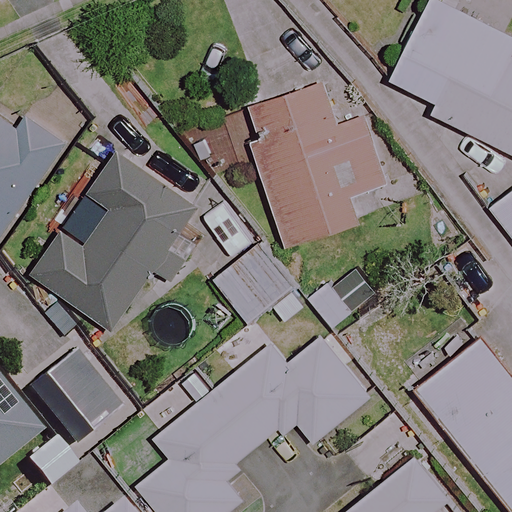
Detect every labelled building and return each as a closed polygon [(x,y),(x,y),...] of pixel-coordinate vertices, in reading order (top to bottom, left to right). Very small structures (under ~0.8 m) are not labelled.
[(511,31),(448,0),(434,0),(396,78),(443,101),(438,111),(511,147),(511,31)] [(342,115),(330,79),(257,104),(270,143),(260,147),(292,244),(363,221),(355,195),(388,184),(363,108),(342,115)] [(0,247),(85,116),(44,89),(21,125),(0,111),(0,247)] [(201,209),(145,170),(90,249),(65,231),(37,271),(119,329),(161,268),(179,280),(192,262),(173,248),(201,209)] [(511,192),(495,207),(511,228),(511,192)] [(254,325),(298,288),(256,238),(212,276),(254,325)] [(350,262),(308,299),(337,333),(380,297),(350,262)] [(308,299),(298,288),(254,325),(229,347),(268,392),(337,333),(308,299)] [(511,370),(485,337),(421,388),(511,501),(511,370)] [(113,387),(83,347),(28,387),(72,445),(112,415),(99,397),(113,387)] [(241,511),(216,481),(200,495),(178,468),(125,511),(241,511)] [(318,511),(311,501),(295,511),(318,511)]
